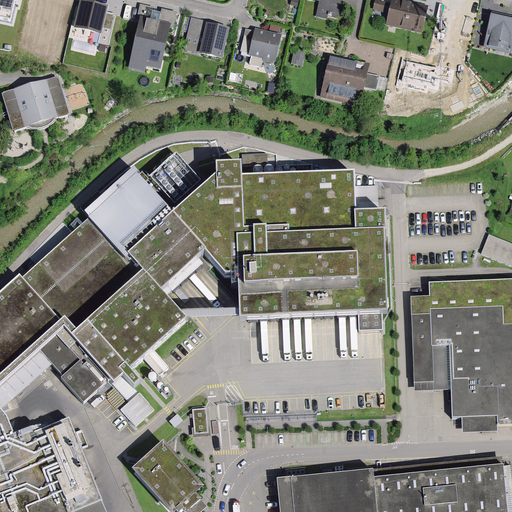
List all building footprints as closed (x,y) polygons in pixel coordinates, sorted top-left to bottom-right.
[(0,0),(0,14),(10,17),(13,0),(0,0)] [(107,6),(82,0),(80,0),(75,26),(101,32),(107,6)] [(313,0),(313,3),(323,5),(320,21),(340,25),(344,0),(313,0)] [(430,9),(394,1),(389,28),(424,35),(430,9)] [(472,12),(458,8),(454,20),(469,24),(472,12)] [(511,18),(495,15),(488,48),(511,53),(511,18)] [(170,24),(141,17),(130,66),(144,69),(145,64),(160,68),(170,24)] [(222,56),(229,27),(192,19),(185,48),(222,56)] [(281,35),(256,29),(250,54),(275,60),(281,35)] [(308,56),(297,54),(294,66),(305,69),(308,56)] [(370,69),(333,60),(324,97),(361,106),(365,90),(378,93),(381,80),(368,77),(370,69)] [(57,78),(2,94),(13,131),(68,114),(57,78)] [(409,91),(397,88),(394,98),(406,101),(409,91)] [(135,258),(188,315),(359,309),(362,336),(387,335),(379,235),(387,235),(384,214),(356,215),(354,176),(314,177),(313,166),(270,168),(270,156),(244,157),(244,167),(223,168),(223,180),(180,218),(139,172),(89,216),(92,221),(130,262),(135,258)] [(66,330),(0,389),(0,408),(4,413),(55,368),(65,379),(64,381),(87,407),(112,385),(130,406),(121,414),(137,432),(158,413),(142,396),(141,397),(137,393),(147,384),(145,381),(154,373),(161,381),(172,370),(158,354),(194,322),(188,315),(135,258),(130,262),(92,221),(20,278),(66,330)] [(511,246),(490,237),(483,256),(511,268),(511,246)] [(0,389),(66,330),(20,278),(0,295),(0,389)] [(511,282),(432,286),(433,299),(412,300),(416,395),(452,394),(454,421),(465,421),(466,437),(502,435),(501,429),(511,428),(511,282)] [(4,413),(0,408),(0,511),(89,511),(77,480),(92,472),(68,420),(36,432),(34,427),(15,436),(9,418),(4,413)] [(209,412),(194,413),(195,438),(211,437),(209,412)] [(209,489),(170,446),(138,474),(172,511),(208,511),(210,510),(199,498),(209,489)] [(373,471),(276,480),(279,511),(508,511),(504,467),(374,479),(373,471)]
